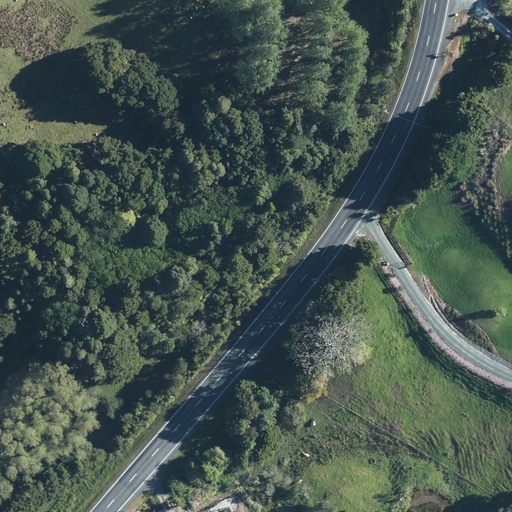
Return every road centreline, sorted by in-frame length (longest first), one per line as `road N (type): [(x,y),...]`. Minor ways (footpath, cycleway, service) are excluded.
road 1 (primary): [(103,511),(356,206),(399,127),(437,0)]
road 2 (track): [(511,364),(456,342),(421,315),(356,206)]
